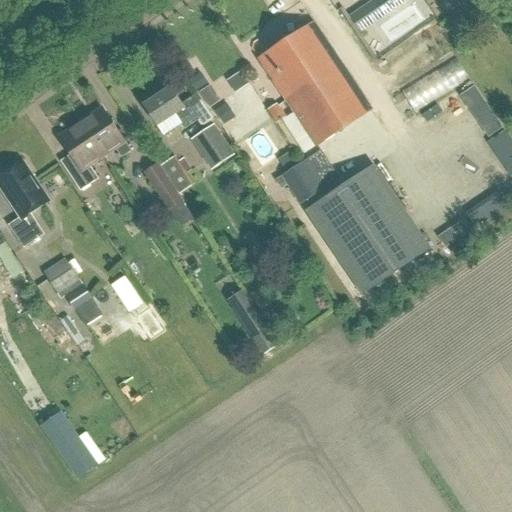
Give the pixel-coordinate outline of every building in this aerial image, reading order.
[(380,19),(407,0),(372,0),(369,3),(380,19)] [(316,147),(371,110),(314,24),(259,60),(316,147)] [(457,58),(403,94),(416,113),(470,77),(457,58)] [(214,84),(201,89),(207,106),(220,102),(214,84)] [(457,96),(488,137),(504,125),(472,84),(457,96)] [(181,124),(190,136),(214,120),(199,99),(185,109),(171,88),(144,106),(158,127),(164,136),(181,124)] [(276,124),(286,117),(277,104),(268,111),(276,124)] [(81,124),(104,157),(116,149),(122,158),(132,152),(103,109),(81,124)] [(90,167),(104,157),(81,124),(59,138),(71,156),(61,162),(81,192),(99,180),(90,167)] [(191,141),(212,170),(233,155),(212,126),(191,141)] [(511,136),(507,129),(487,143),(508,173),(511,170),(511,136)] [(194,186),(176,157),(161,167),(180,195),(194,186)] [(301,204),(322,189),(304,161),(282,175),(301,204)] [(0,188),(22,221),(47,204),(50,202),(41,187),(24,162),(0,177),(0,188)] [(180,195),(161,167),(158,162),(145,171),(170,209),(184,201),(180,195)] [(364,293),(430,249),(374,165),(308,210),(364,293)] [(470,211),(475,224),(498,215),(493,202),(470,211)] [(462,220),(454,226),(461,237),(470,231),(462,220)] [(36,222),(26,228),(35,241),(45,235),(36,222)] [(66,258),(45,272),(59,293),(63,290),(88,327),(103,317),(79,280),(80,279),(66,258)] [(260,309),(269,303),(260,288),(251,294),(260,309)] [(265,356),(280,346),(255,309),(240,319),(265,356)] [(0,344),(11,359),(42,336),(25,314),(0,333),(0,344)] [(61,413),(41,427),(78,479),(97,465),(61,413)]
